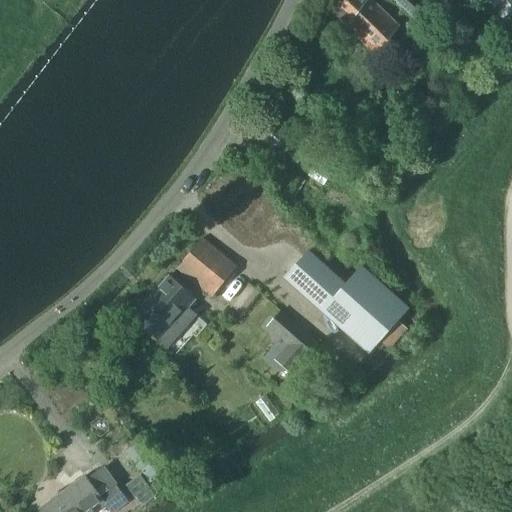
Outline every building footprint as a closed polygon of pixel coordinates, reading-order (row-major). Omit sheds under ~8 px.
[(373,0),(322,0),(375,54),(400,27),(373,0)] [(419,0),(395,0),(412,17),(424,5),(419,0)] [(511,8),(505,0),(486,0),(510,31),(511,29),(511,8)] [(305,136),(296,131),(269,115),(253,143),(280,159),(284,152),(292,157),(305,136)] [(266,156),(259,169),(275,179),(272,184),(293,198),(305,181),(266,156)] [(362,199),(350,216),(360,223),(365,216),(372,221),(373,222),(377,210),(362,199)] [(210,297),(236,266),(201,238),(175,269),(210,297)] [(306,252),(284,277),(368,353),(408,309),(359,267),(344,285),(306,252)] [(167,277),(131,317),(157,340),(166,348),(189,322),(180,314),(193,300),(167,277)] [(280,311),(266,326),(287,345),(303,358),(316,343),(280,311)] [(303,358),(287,345),(275,360),(290,373),(303,358)] [(264,395),(254,402),(269,421),(279,414),(264,395)] [(137,471),(147,465),(134,445),(124,451),(137,471)] [(83,478),(39,509),(40,511),(114,511),(127,504),(114,485),(101,466),(83,478)] [(155,495),(139,473),(124,484),(140,506),(155,495)]
